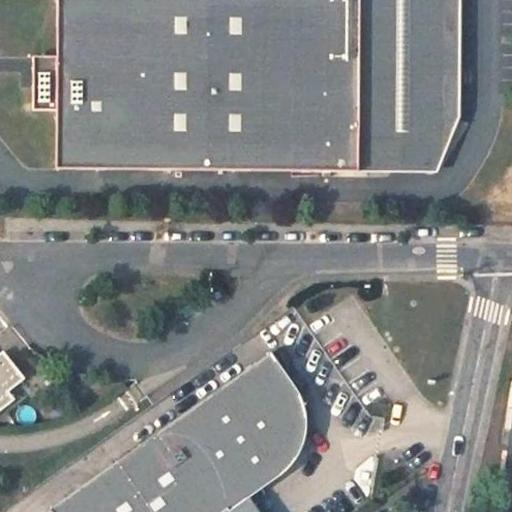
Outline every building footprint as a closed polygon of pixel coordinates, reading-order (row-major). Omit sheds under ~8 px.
[(53,0),(53,60),(29,60),(29,114),(53,114),(53,172),(355,173),(355,0),(53,0)] [(444,0),(355,0),(355,173),(427,173),(444,117),(444,0)] [(0,408),(13,398),(7,391),(22,379),(1,352),(0,352),(0,408)] [(291,390),(263,353),(42,509),(44,511),(216,511),(220,509),(222,511),(223,511),(245,497),(275,476),(285,466),(290,459),(294,451),(299,438),(300,420),(299,411),(298,406),(295,398),(291,390)] [(216,511),(255,511),(245,497),(223,511),(222,511),(220,509),(216,511)]
